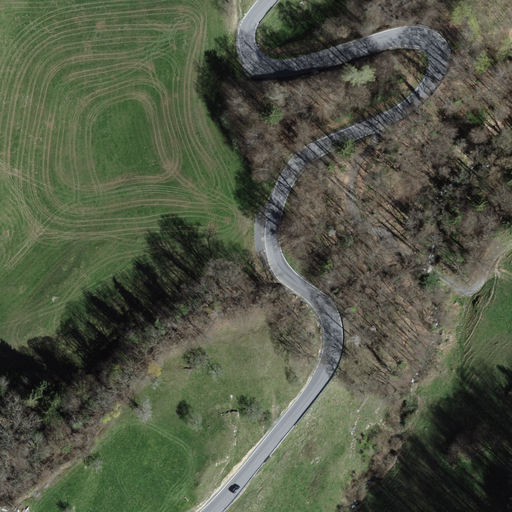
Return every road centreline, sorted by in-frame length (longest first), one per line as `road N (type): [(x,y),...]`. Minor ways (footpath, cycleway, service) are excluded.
road 1 (tertiary): [(211,511),(308,397),(331,356),(325,307),(289,278),(274,253),(286,181),(313,150),(419,97),(438,60),(434,44),(417,35),(308,63),(266,65),(253,58),(247,35),(268,0)]
road 2 (track): [(511,243),(469,292),(362,224),(352,174),(382,136),(385,118)]
